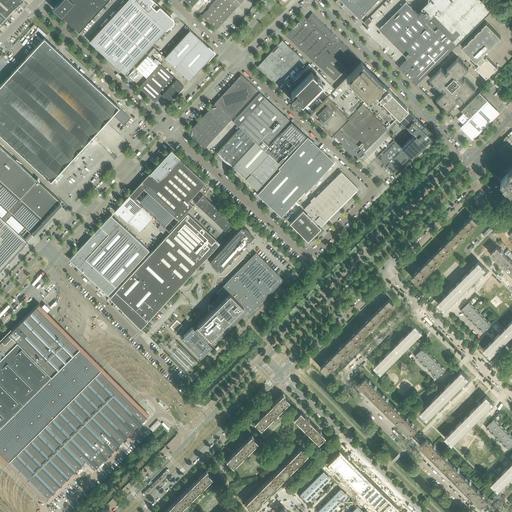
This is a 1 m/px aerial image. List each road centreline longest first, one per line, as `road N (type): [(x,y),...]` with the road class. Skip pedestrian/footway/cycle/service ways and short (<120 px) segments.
road 1 (residential): [(471,511),(344,383),(419,303)]
road 2 (secondary): [(472,157),(267,358)]
road 3 (unclassified): [(310,257),(375,188),(235,60)]
road 4 (unclassified): [(472,157),(316,0)]
road 5 (secondary): [(267,358),(115,511)]
road 6 (secondary): [(142,511),(281,372)]
road 7 (unclassified): [(310,257),(171,129)]
road 8 (unclassified): [(183,384),(57,255)]
road 9 (residential): [(419,511),(295,387)]
road 10 (unclassified): [(162,120),(34,4)]
road 11 (unclassified): [(162,120),(46,247)]
road 12 (unclassified): [(57,255),(171,129)]
road 13 (secondary): [(281,372),(384,268)]
road 14 (secondary): [(384,268),(485,169)]
road 15 (residential): [(511,396),(419,303)]
